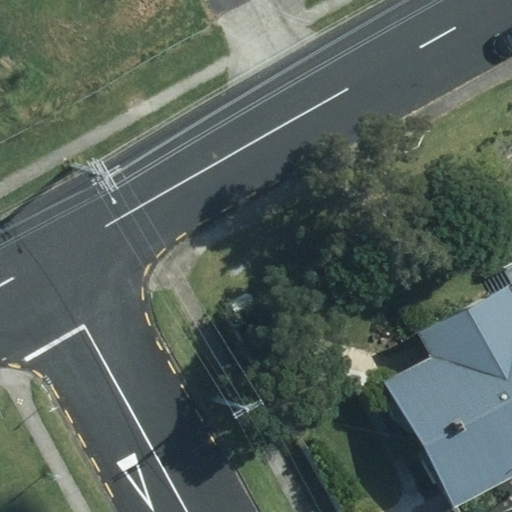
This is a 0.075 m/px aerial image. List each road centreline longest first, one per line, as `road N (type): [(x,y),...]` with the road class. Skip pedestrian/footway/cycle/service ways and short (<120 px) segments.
road 1 (residential): [(45,259),(501,0)]
road 2 (residential): [(45,259),(184,511)]
